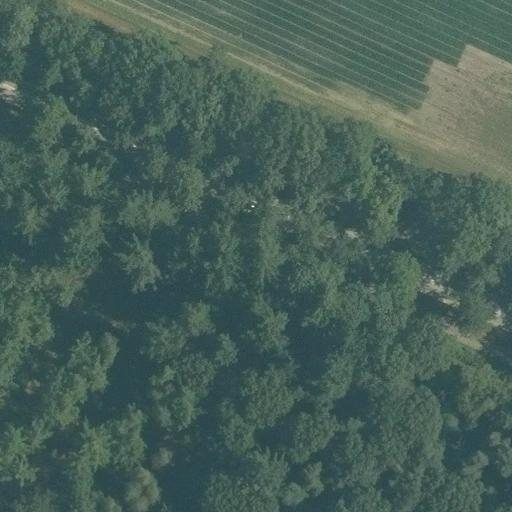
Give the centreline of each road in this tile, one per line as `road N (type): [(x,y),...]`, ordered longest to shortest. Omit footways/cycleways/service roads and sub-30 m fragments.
road 1 (primary): [(511,318),(0,83)]
road 2 (unclassified): [(511,282),(0,47)]
road 3 (unclassified): [(0,126),(511,359)]
